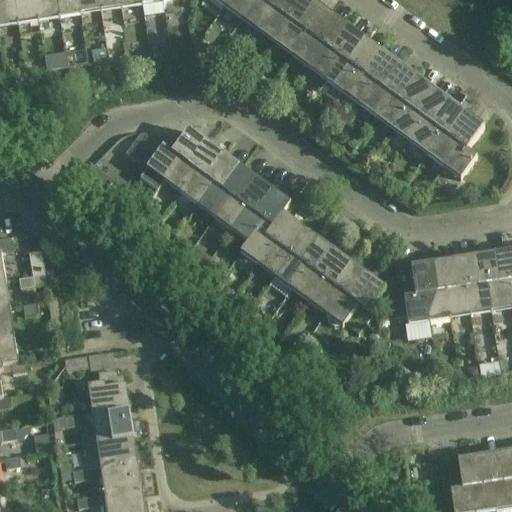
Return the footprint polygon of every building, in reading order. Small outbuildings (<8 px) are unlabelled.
[(0,30),(18,28),(14,1),(20,0),(4,0),(5,2),(0,3),(0,30)] [(18,28),(39,25),(35,0),(20,0),(14,1),(18,28)] [(35,0),(39,25),(60,22),(56,0),(35,0)] [(56,0),(60,22),(81,18),(78,0),(56,0)] [(78,0),(81,18),(102,15),(99,0),(78,0)] [(99,0),(102,15),(122,12),(120,0),(99,0)] [(120,0),(122,12),(143,9),(141,0),(120,0)] [(141,0),(143,9),(163,6),(161,0),(141,0)] [(211,0),(226,10),(232,0),(211,0)] [(232,0),(226,10),(242,22),(258,0),(257,0),(232,0)] [(269,0),(257,0),(258,0),(242,22),(259,35),(275,13),(265,6),(269,0)] [(259,35),(276,47),(292,25),(282,18),(295,0),(269,0),(265,6),(275,13),(259,35)] [(316,7),(307,0),(295,0),(282,18),(292,25),(276,47),(292,59),(308,37),(299,30),(316,7)] [(292,59),(310,72),(326,50),(316,42),(333,19),(316,7),(299,30),(308,37),(292,59)] [(350,31),(333,19),(316,42),(326,50),(310,72),(326,84),(343,62),(333,55),(350,31)] [(146,32),(145,21),(131,23),(133,34),(146,32)] [(326,84),(344,97),(351,87),(360,75),(350,67),(367,44),(350,31),(333,55),(343,62),(326,84)] [(360,75),(351,87),(344,97),(360,109),(376,87),(367,80),(384,56),(367,44),(350,67),(360,75)] [(93,65),(107,63),(105,52),(92,54),(93,65)] [(82,66),(80,55),(67,57),(68,68),(82,66)] [(360,109),(377,121),(393,99),(384,92),(401,69),(384,56),(367,80),(376,87),(360,109)] [(417,81),(401,69),(384,92),(393,99),(377,121),(393,133),(410,111),(400,104),(417,81)] [(264,92),(270,84),(258,75),(252,83),(264,92)] [(393,133),(410,146),(427,124),(417,116),(434,93),(417,81),(400,104),(410,111),(393,133)] [(451,105),(434,93),(417,116),(427,124),(410,146),(427,158),(443,136),(434,129),(451,105)] [(427,158),(444,170),(460,148),(451,141),(468,118),(451,105),(434,129),(443,136),(427,158)] [(307,115),(303,121),(311,127),(315,121),(307,115)] [(485,130),(468,118),(451,141),(460,148),(444,170),(461,183),(478,160),(469,153),(485,130)] [(339,137),(334,133),(328,141),(334,145),(339,137)] [(141,136),(126,157),(135,164),(147,172),(148,173),(140,184),(157,196),(165,185),(180,164),(189,171),(207,147),(190,134),(174,157),(164,149),(152,141),(145,136),(141,136)] [(165,185),(181,198),(197,176),(206,183),(224,159),(207,147),(189,171),(180,164),(165,185)] [(373,161),(364,155),(358,163),(367,169),(373,161)] [(181,198),(198,210),(214,189),(223,196),(241,171),(224,159),(206,183),(197,176),(181,198)] [(85,183),(104,197),(113,185),(94,171),(85,183)] [(198,210),(215,222),(231,201),(240,208),(258,184),(241,171),(223,196),(214,189),(198,210)] [(215,222),(232,234),(247,213),(257,220),(274,196),(258,184),(240,208),(231,201),(215,222)] [(232,234),(248,246),(257,235),(267,242),(285,219),(292,209),(274,196),(257,220),(247,213),(232,234)] [(248,246),(241,256),(258,269),(274,247),(283,254),(301,230),(308,220),(292,209),(285,219),(267,242),(257,235),(248,246)] [(258,269),(275,281),(291,260),(300,267),(318,243),(301,230),(283,254),(274,247),(258,269)] [(499,288),(487,290),(488,297),(491,316),(511,313),(511,312),(510,297),(508,287),(511,285),(511,236),(502,238),(504,254),(504,257),(494,259),(499,288)] [(275,281),(270,289),(287,301),(292,294),(308,272),(318,280),(335,256),(318,243),(300,267),(291,260),(275,281)] [(43,254),(30,256),(34,281),(35,281),(47,279),(43,254)] [(211,261),(205,256),(197,267),(203,271),(211,261)] [(309,306),(316,297),(325,285),(334,292),(352,268),(335,256),(318,280),(308,272),(292,294),(309,306)] [(491,316),(488,297),(487,290),(499,288),(494,259),(473,262),(478,291),(466,293),(470,320),(491,316)] [(473,262),(452,266),(457,295),(445,297),(450,323),(470,320),(466,293),(478,291),(473,262)] [(452,266),(432,269),(436,298),(425,300),(429,326),(450,323),(445,297),(457,295),(452,266)] [(325,285),(316,297),(309,306),(326,319),(342,297),(351,304),(369,280),(352,268),(334,292),(325,285)] [(396,303),(390,321),(407,319),(409,329),(429,326),(425,300),(436,298),(432,269),(412,272),(416,297),(416,300),(404,302),(396,303)] [(342,297),(326,319),(328,325),(335,330),(345,330),(359,340),(373,321),(369,318),(384,297),(387,293),(369,280),(356,297),(351,304),(342,297)] [(34,281),(20,283),(22,293),(36,291),(35,281),(34,281)] [(226,286),(222,284),(216,292),(220,295),(226,286)] [(0,313),(11,312),(7,285),(0,285),(0,313)] [(39,308),(24,310),(26,321),(41,319),(39,308)] [(0,342),(15,340),(11,312),(0,313),(0,342)] [(43,335),(29,337),(30,348),(45,346),(43,335)] [(0,375),(0,376),(5,375),(4,370),(13,369),(12,368),(19,367),(15,340),(0,342),(0,375)] [(90,360),(66,364),(68,376),(92,373),(90,360)] [(502,377),(509,376),(507,363),(500,365),(502,377)] [(19,367),(12,368),(13,369),(14,379),(28,377),(27,366),(19,367)] [(500,375),(499,366),(485,368),(487,377),(500,375)] [(479,370),(472,371),(468,376),(469,383),(480,381),(479,370)] [(131,416),(131,410),(133,410),(131,395),(128,395),(126,379),(119,380),(118,374),(99,377),(100,388),(89,389),(93,417),(110,415),(110,420),(131,416)] [(344,376),(339,382),(353,392),(357,386),(344,376)] [(0,402),(0,413),(13,412),(11,401),(4,402),(0,402)] [(95,429),(98,444),(114,442),(114,447),(136,444),(135,437),(137,437),(135,423),(132,423),(131,416),(110,420),(110,415),(93,417),(80,419),(82,429),(82,431),(95,429)] [(66,421),(54,423),(56,434),(67,432),(82,429),(80,419),(66,421)] [(31,436),(31,431),(2,436),(4,446),(23,443),(31,436)] [(88,473),(102,471),(118,469),(119,474),(140,471),(139,464),(141,464),(139,450),(137,450),(136,444),(114,447),(114,442),(98,444),(84,446),(86,456),(88,473)] [(511,511),(511,456),(500,458),(504,487),(492,489),(496,511),(511,511)] [(472,492),(475,511),(496,511),(492,489),(504,487),(500,458),(479,461),(484,490),(472,492)] [(20,461),(6,463),(8,473),(22,471),(20,461)] [(484,490),(479,461),(442,467),(446,495),(435,497),(437,511),(475,511),(472,492),(484,490)] [(62,477),(74,476),(73,464),(60,466),(62,477)] [(102,471),(106,499),(122,497),(123,502),(144,498),(143,492),(146,492),(143,477),(141,478),(140,471),(119,474),(118,469),(102,471)] [(90,484),(88,473),(74,476),(76,486),(90,484)] [(122,497),(106,499),(108,511),(148,511),(148,505),(145,505),(144,498),(123,502),(122,497)] [(93,501),(78,503),(79,511),(88,511),(94,511),(93,501)]
